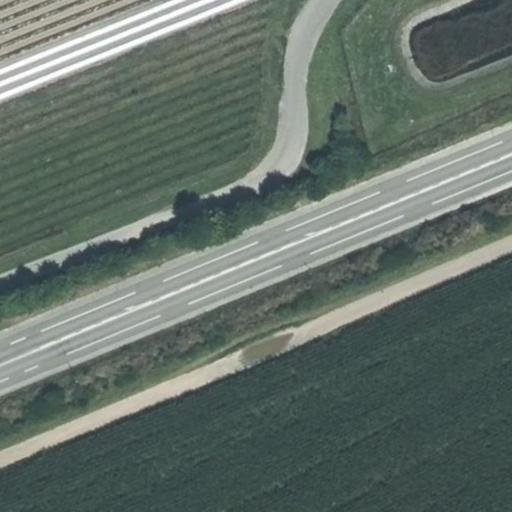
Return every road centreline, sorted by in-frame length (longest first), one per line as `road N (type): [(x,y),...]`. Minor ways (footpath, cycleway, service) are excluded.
road 1 (secondary): [(0,364),(511,153)]
road 2 (track): [(0,460),(511,250)]
road 3 (track): [(296,0),(280,61),(283,158),(243,196),(0,289)]
